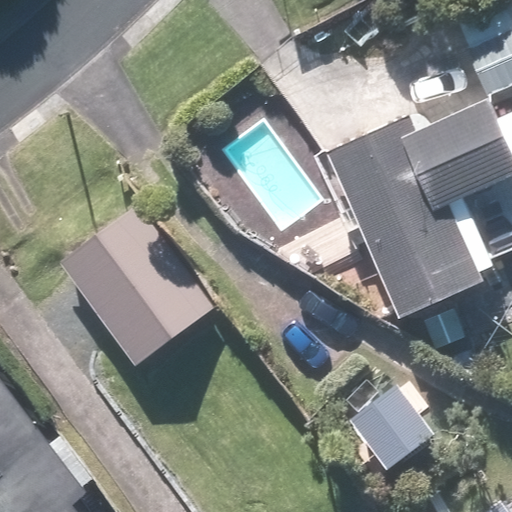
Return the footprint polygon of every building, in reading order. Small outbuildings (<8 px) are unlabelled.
[(511,32),(476,48),(494,90),(511,82),(511,32)] [(424,115),(338,152),(408,314),(494,277),(462,202),(511,180),(511,113),(505,98),(431,130),(424,115)] [(217,304),(140,206),(67,263),(144,361),(217,304)] [(77,481),(0,378),(0,511),(80,511),(64,491),(77,481)] [(511,511),(511,504),(508,499),(489,511),(511,511)]
